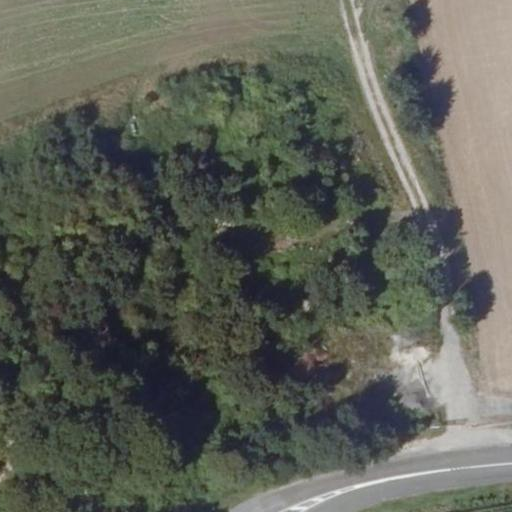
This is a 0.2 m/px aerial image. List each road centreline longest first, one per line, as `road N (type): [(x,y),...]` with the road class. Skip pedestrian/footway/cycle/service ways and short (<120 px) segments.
road 1 (secondary): [(476,451),(365,464),(289,486),(241,511)]
road 2 (secondary): [(324,511),(476,451)]
